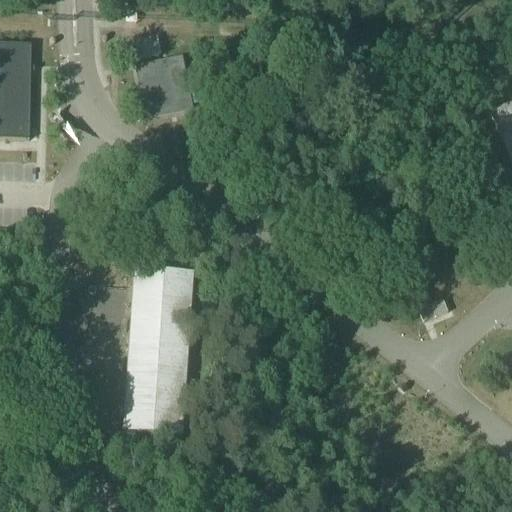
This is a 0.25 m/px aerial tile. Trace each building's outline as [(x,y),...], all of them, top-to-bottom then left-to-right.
[(125,46),(125,47),(125,48),(126,51),(128,65),(129,65),(153,60),(159,59),(160,59),(157,40),(125,46)] [(0,49),(0,142),(27,143),(28,50),(0,49)] [(191,115),(180,61),(132,71),(144,126),(191,115)] [(511,173),(511,107),(488,117),(511,173)] [(192,278),(131,274),(119,437),(180,441),(192,278)] [(442,304),(418,314),(423,325),(447,316),(442,304)]
